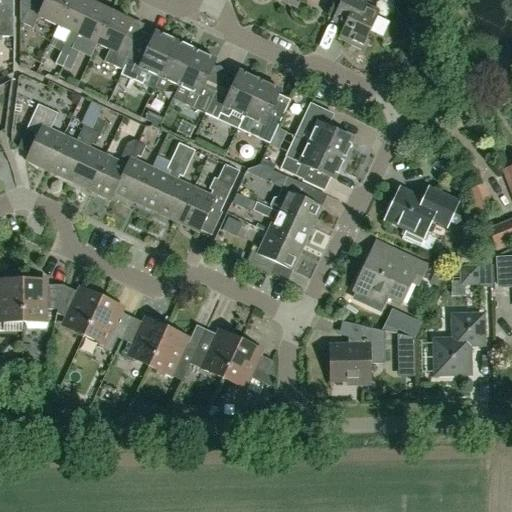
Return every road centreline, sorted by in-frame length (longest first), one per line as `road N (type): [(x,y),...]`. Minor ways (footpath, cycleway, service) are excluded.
road 1 (residential): [(298,321),(397,120),(376,91),(236,36),(210,2)]
road 2 (residential): [(0,208),(20,198),(61,214),(65,250),(155,289),(195,275),(298,321)]
road 3 (track): [(0,434),(288,426)]
road 4 (residential): [(511,422),(288,426)]
